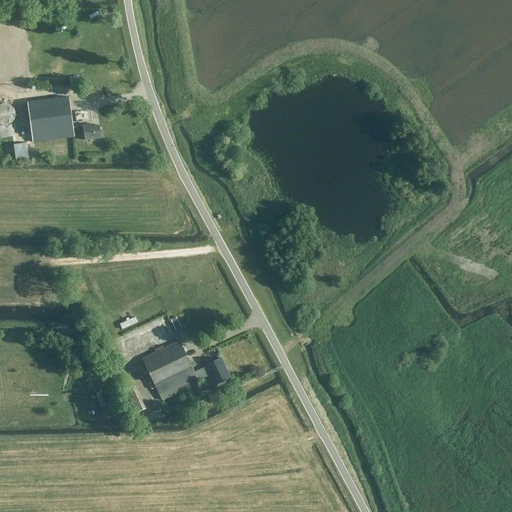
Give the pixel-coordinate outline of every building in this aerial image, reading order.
[(68,77),(70,87),(80,86),(79,76),(68,77)] [(73,135),(84,134),(85,140),(100,138),(99,125),(90,126),(89,124),(83,125),(83,126),(72,128),(68,97),(27,103),(32,142),(73,137),(73,135)] [(0,124),(1,125),(2,125),(3,125),(4,125),(6,125),(8,125),(9,124),(10,123),(10,122),(12,120),(14,116),(14,112),(13,109),(10,106),(6,104),(3,104),(0,104),(0,124)] [(29,158),(26,143),(13,145),(15,160),(29,158)] [(46,152),(42,143),(35,147),(39,156),(46,152)] [(81,259),(76,261),(79,270),(84,268),(81,259)] [(181,303),(183,311),(191,308),(188,300),(181,303)] [(125,325),(141,318),(138,312),(122,319),(125,325)] [(181,328),(175,317),(170,319),(175,331),(181,328)] [(162,399),(198,382),(197,380),(209,374),(215,385),(230,377),(220,358),(205,365),(206,367),(194,373),(179,341),(142,358),(162,399)] [(50,362),(55,373),(61,370),(55,359),(50,362)] [(122,392),(131,410),(133,414),(145,408),(134,386),(132,387),(122,392)] [(104,387),(99,389),(103,402),(108,401),(104,387)]
